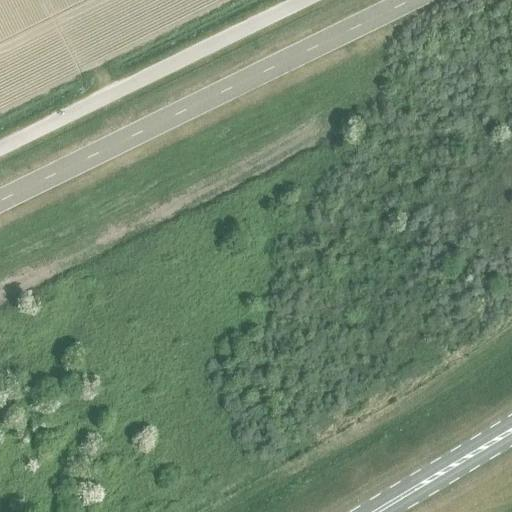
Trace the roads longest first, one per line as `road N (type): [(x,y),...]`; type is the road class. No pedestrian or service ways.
road 1 (unclassified): [(0,195),(393,0)]
road 2 (unclassified): [(0,147),(296,0)]
road 3 (primary): [(373,511),(511,427)]
